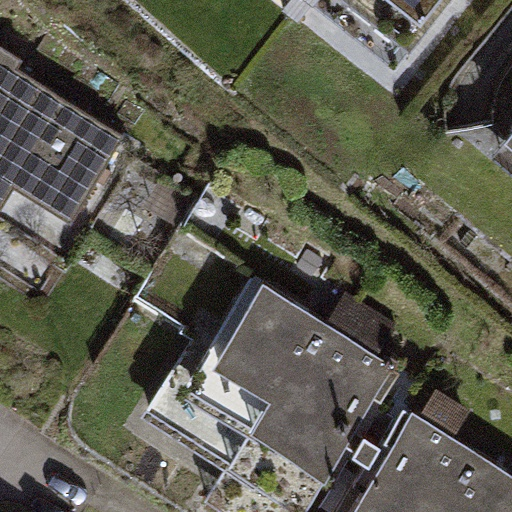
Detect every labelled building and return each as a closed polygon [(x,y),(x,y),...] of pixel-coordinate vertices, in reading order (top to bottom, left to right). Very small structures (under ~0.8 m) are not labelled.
[(441,0),(307,0),(392,68),(441,0)] [(0,270),(25,285),(122,132),(14,65),(21,57),(0,43),(0,270)] [(511,121),(489,149),(511,168),(511,121)] [(228,465),(197,508),(203,511),(301,511),(398,370),(256,269),(161,422),(228,465)] [(511,511),(511,469),(415,408),(344,511),(511,511)]
